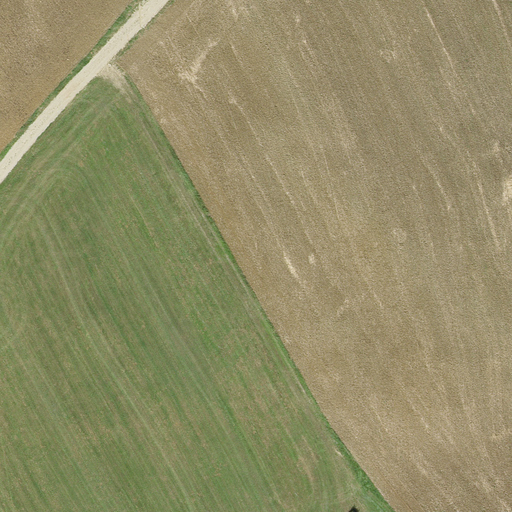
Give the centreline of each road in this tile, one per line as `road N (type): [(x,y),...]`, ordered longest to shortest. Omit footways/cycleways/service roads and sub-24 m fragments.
road 1 (track): [(332,453),(91,67)]
road 2 (track): [(0,170),(154,0)]
